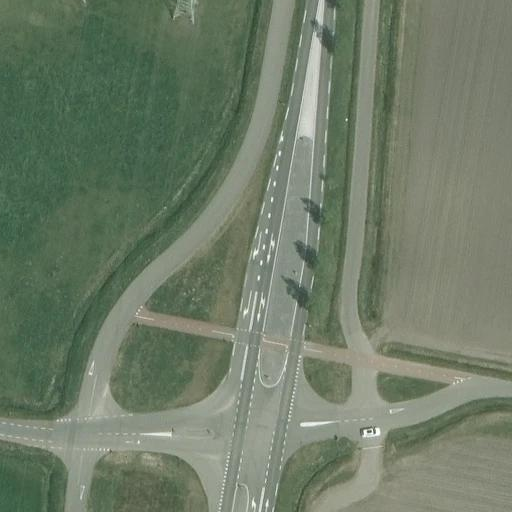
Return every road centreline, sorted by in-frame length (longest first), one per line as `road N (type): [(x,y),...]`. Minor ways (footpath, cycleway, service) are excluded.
road 1 (unclassified): [(84,436),(98,368),(121,313),(223,203),(256,137),(283,0)]
road 2 (tertiary): [(315,0),(246,338),(237,432)]
road 3 (tertiary): [(279,430),(307,265),(328,0)]
road 4 (unclassified): [(371,0),(347,313),(372,418)]
road 5 (unclassified): [(84,436),(237,432)]
road 6 (unclassified): [(511,391),(462,392),(372,418)]
